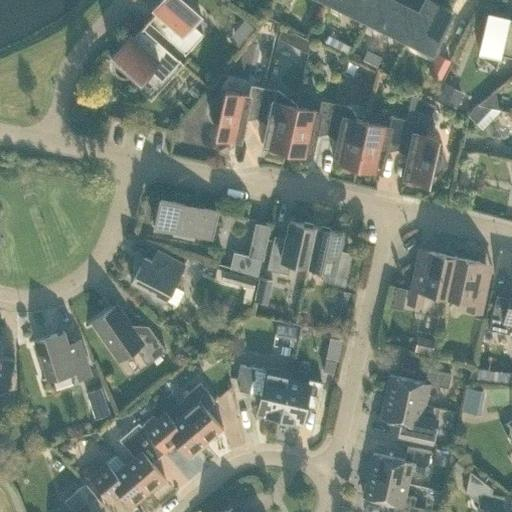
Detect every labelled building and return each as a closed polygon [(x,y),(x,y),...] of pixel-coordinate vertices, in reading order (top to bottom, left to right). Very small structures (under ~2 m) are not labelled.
[(148,23),(184,55),(202,34),(190,23),(200,13),(185,0),(159,0),(153,8),(156,11),(147,22),(142,28),(143,29),(144,28),(148,23)] [(329,0),(367,19),(375,0),(329,0)] [(420,15),(419,14),(390,0),(375,0),(367,19),(408,39),(420,15)] [(451,10),(430,0),(425,0),(419,14),(420,15),(408,39),(408,38),(417,43),(419,39),(434,46),(451,10)] [(511,22),(487,17),(479,50),(480,51),(479,54),(495,67),(495,69),(496,69),(499,55),(511,57),(511,22)] [(238,26),(247,34),(253,27),(244,19),(238,26)] [(286,45),(293,33),(282,27),(275,39),(286,45)] [(150,70),(162,81),(180,60),(179,59),(178,60),(143,29),(142,28),(133,38),(130,35),(112,55),(115,58),(114,60),(113,61),(113,63),(113,67),(114,71),(116,74),(117,75),(119,76),(121,77),(122,77),(126,77),(128,77),(130,76),(132,75),(133,74),(140,81),(150,70)] [(347,55),(352,46),(343,41),(338,51),(347,55)] [(382,57),(366,50),(362,60),(377,67),(382,57)] [(440,79),(450,61),(437,54),(428,73),(440,79)] [(463,93),(443,83),(436,98),(456,108),(463,93)] [(245,114),(257,116),(263,87),(250,84),(248,96),(225,91),(222,102),(216,101),(211,106),(210,113),(213,119),(218,122),(215,133),(240,139),(245,114)] [(276,90),(263,87),(257,116),(269,119),(263,144),(286,149),(294,113),(296,105),(276,90)] [(411,94),(406,119),(404,119),(397,148),(409,150),(403,175),(428,181),(430,169),(438,169),(442,165),(444,158),(441,152),(435,149),(437,138),(424,135),(427,123),(431,124),(436,105),(411,94)] [(327,132),(331,113),(334,103),(321,100),(318,111),(299,107),(296,105),(294,113),(286,149),(310,155),(315,129),(327,132)] [(357,165),(366,122),(344,117),(346,106),(334,103),(331,113),(327,132),(339,135),(333,160),(357,165)] [(475,124),(491,107),(476,104),(466,115),(475,124)] [(380,170),(386,145),(397,148),(404,119),(391,116),(388,127),(366,122),(357,165),(380,170)] [(160,199),(154,225),(174,230),(174,235),(192,239),(193,234),(210,238),(216,211),(160,199)] [(290,262),(307,266),(316,227),(289,221),(284,242),(273,240),(266,269),(288,274),(290,262)] [(254,223),(248,257),(263,260),(270,226),(254,223)] [(342,232),(316,227),(307,266),(324,269),(321,281),(344,286),(351,257),(337,254),(342,232)] [(424,291),(446,296),(454,256),(419,249),(414,269),(407,303),(421,306),(424,291)] [(163,304),(184,264),(157,250),(151,261),(144,257),(131,283),(153,294),(151,298),(163,304)] [(466,310),(480,313),(485,291),(491,264),(479,262),(454,256),(446,296),(468,301),(466,310)] [(250,276),(229,271),(229,272),(225,271),(223,278),(228,279),(227,281),(247,286),(250,276)] [(258,277),(253,301),(266,304),(271,280),(258,277)] [(511,340),(511,281),(506,307),(494,304),(488,329),(508,334),(508,335),(511,340)] [(406,289),(392,286),(388,307),(402,310),(406,289)] [(336,289),(330,317),(343,320),(350,292),(336,289)] [(135,349),(146,364),(165,351),(149,328),(137,336),(116,305),(85,327),(92,323),(118,360),(135,349)] [(217,337),(208,325),(196,334),(205,346),(217,337)] [(67,343),(64,331),(34,341),(47,379),(75,370),(77,379),(90,374),(79,339),(67,343)] [(245,351),(237,332),(223,337),(231,357),(245,351)] [(417,335),(414,352),(431,355),(434,339),(417,335)] [(0,389),(8,391),(14,360),(1,357),(5,337),(0,336),(0,389)] [(221,356),(214,345),(203,352),(209,363),(221,356)] [(336,362),(325,360),(322,371),(333,374),(336,362)] [(267,368),(267,371),(255,368),(240,365),(236,379),(240,380),(238,390),(250,393),(261,395),(258,412),(280,417),(288,380),(289,373),(267,368)] [(427,369),(424,382),(390,375),(385,396),(424,405),(426,393),(437,396),(439,386),(447,388),(450,374),(427,369)] [(316,407),(322,383),(309,380),(308,385),(288,380),(280,417),(300,421),(304,405),(316,407)] [(182,397),(191,407),(182,415),(205,443),(222,428),(206,408),(215,400),(200,383),(182,397)] [(92,407),(109,401),(105,387),(87,393),(92,407)] [(466,387),(460,410),(480,414),(485,391),(466,387)] [(397,436),(408,438),(432,443),(437,420),(432,419),(421,416),(424,405),(385,396),(380,418),(400,422),(397,436)] [(164,410),(155,419),(152,415),(140,425),(164,453),(175,443),(188,457),(205,443),(182,415),(174,421),(164,410)] [(147,492),(164,477),(152,463),(164,453),(140,425),(138,423),(118,439),(133,457),(124,465),(147,492)] [(368,474),(407,483),(409,471),(425,475),(430,451),(407,446),(404,459),(372,453),(368,474)] [(115,454),(106,463),(97,470),(92,462),(82,470),(104,495),(112,504),(121,496),(130,507),(147,492),(124,465),(115,454)] [(467,462),(459,456),(451,467),(459,473),(467,462)] [(477,507),(487,509),(486,511),(500,511),(504,497),(490,494),(492,488),(470,471),(465,492),(478,502),(477,507)] [(425,511),(426,509),(413,507),(415,497),(404,494),(407,483),(368,474),(363,496),(394,503),(392,511),(425,511)] [(93,511),(102,505),(84,483),(64,501),(73,511),(93,511)]
